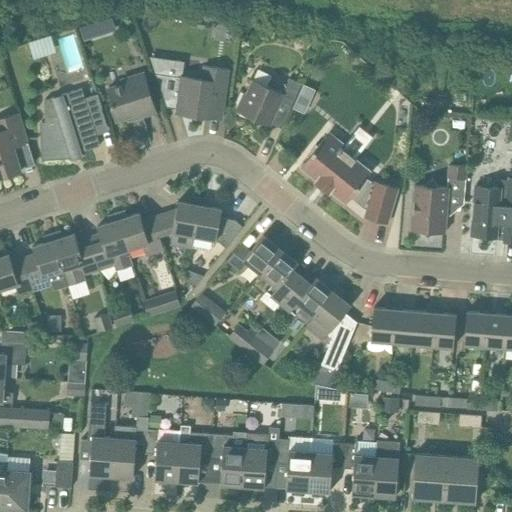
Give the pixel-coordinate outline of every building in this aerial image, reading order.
[(83,40),(98,35),(94,23),(79,28),(83,40)] [(29,39),(34,56),(56,50),(51,33),(29,39)] [(184,68),(184,57),(151,56),(151,67),(184,68)] [(229,69),(204,66),(203,80),(183,77),(178,112),(209,116),(212,94),(226,96),(229,69)] [(112,103),(117,119),(131,115),(132,119),(156,111),(143,75),(122,82),(123,85),(109,89),(114,102),(112,103)] [(283,93),(253,80),(246,94),(244,93),(237,110),(271,126),(281,101),(292,106),(302,84),(290,78),(283,93)] [(305,113),(315,91),(304,86),(294,108),(305,113)] [(82,89),(45,101),(46,124),(42,124),(43,158),(45,158),(45,156),(71,155),(72,157),(73,157),(72,154),(80,152),(82,157),(83,156),(81,151),(100,145),(89,111),(102,107),(98,95),(85,99),(82,89)] [(0,176),(21,170),(14,148),(29,143),(19,112),(0,118),(0,176)] [(344,145),(329,132),(318,146),(317,144),(308,155),(310,157),(301,167),(316,180),(315,181),(329,192),(331,191),(346,203),(351,196),(367,209),(365,216),(388,223),(398,188),(373,181),(371,189),(361,182),(370,170),(354,157),(353,158),(341,149),(344,145)] [(466,178),(467,165),(450,164),(449,177),(466,178)] [(499,186),(476,184),(472,234),(497,237),(497,233),(505,234),(504,241),(511,241),(511,176),(508,176),(508,179),(499,178),(499,186)] [(449,187),(416,184),(412,230),(423,231),(428,237),(435,232),(445,233),(447,214),(452,209),(448,205),(449,187)] [(171,244),(192,248),(201,198),(193,197),(192,203),(179,201),(177,209),(154,216),(160,236),(173,232),(171,244)] [(211,200),(201,198),(192,248),(195,236),(217,240),(217,239),(227,248),(244,226),(235,219),(221,217),(222,209),(210,206),(211,200)] [(164,249),(160,236),(154,216),(142,220),(140,213),(127,217),(126,210),(116,213),(128,249),(142,244),(145,254),(164,249)] [(88,237),(98,269),(115,264),(117,270),(133,265),(128,249),(116,213),(108,216),(110,222),(98,226),(100,233),(88,237)] [(61,231),(52,234),(63,269),(68,285),(86,279),(85,273),(98,269),(88,237),(78,240),(75,233),(63,237),(61,231)] [(33,246),(35,254),(23,258),(27,271),(34,290),(52,285),(48,274),(63,269),(52,234),(44,236),(46,242),(33,246)] [(259,272),(283,242),(278,238),(274,243),(264,235),(250,252),(240,244),(226,260),(241,272),(248,263),(259,272)] [(265,291),(281,303),(303,275),(294,268),(298,263),(288,254),(292,249),(283,242),(259,272),(272,282),(265,291)] [(0,289),(15,285),(19,295),(34,290),(27,271),(23,258),(12,261),(10,254),(0,256),(0,289)] [(312,282),(303,275),(281,303),(307,324),(314,316),(313,315),(336,285),(331,280),(327,285),(317,277),(312,282)] [(336,285),(313,315),(314,316),(307,324),(305,327),(323,341),(328,334),(332,336),(321,364),(329,367),(327,371),(319,370),(314,383),(328,386),(329,386),(358,321),(345,313),(351,305),(341,297),(345,292),(336,285)] [(192,305),(202,313),(211,302),(200,294),(192,305)] [(157,296),(144,300),(148,314),(162,309),(157,296)] [(372,340),(392,342),(395,309),(374,307),(372,340)] [(113,313),(116,326),(134,320),(130,308),(113,313)] [(416,310),(395,309),(392,342),(413,343),(416,310)] [(436,312),(416,310),(413,343),(433,345),(436,312)] [(465,343),(485,345),(488,312),(467,311),(465,343)] [(457,314),(436,312),(433,345),(454,347),(457,314)] [(509,314),(488,312),(485,345),(506,347),(509,314)] [(107,313),(95,317),(99,330),(111,326),(107,313)] [(47,331),(62,331),(62,315),(48,314),(47,331)] [(46,332),(42,318),(26,323),(29,333),(46,332)] [(245,349),(256,335),(239,322),(229,336),(245,349)] [(257,333),(256,335),(245,349),(264,364),(276,348),(257,333)] [(0,353),(0,375),(4,376),(5,362),(26,364),(27,343),(2,341),(1,353),(0,353)] [(76,342),(75,360),(87,361),(89,343),(76,342)] [(3,390),(4,376),(0,375),(0,400),(2,400),(2,402),(13,402),(13,391),(3,390)] [(388,390),(389,381),(376,379),(375,388),(388,390)] [(86,383),(68,381),(67,395),(85,396),(86,383)] [(402,383),(389,381),(388,390),(400,392),(402,383)] [(318,385),(316,395),(328,397),(328,386),(318,385)] [(151,392),(126,390),(124,407),(133,408),(138,408),(138,416),(149,417),(151,392)] [(429,405),(430,395),(415,394),(415,404),(429,405)] [(456,397),(430,395),(429,405),(455,407),(456,397)] [(200,405),(205,410),(213,411),(214,397),(201,396),(200,405)] [(395,409),(396,397),(382,396),(381,408),(395,409)] [(455,407),(481,409),(482,399),(456,397),(455,407)] [(228,399),(218,399),(217,409),(228,409),(228,399)] [(502,400),(482,399),(481,409),(502,410),(502,400)] [(111,476),(114,436),(104,436),(107,401),(91,400),(88,438),(92,439),(90,474),(111,476)] [(302,404),(301,417),(314,418),(315,405),(310,404),(302,404)] [(51,410),(11,407),(0,406),(0,424),(9,425),(63,429),(64,417),(64,413),(51,412),(51,410)] [(440,413),(419,411),(418,422),(440,424),(440,413)] [(161,427),(162,415),(150,414),(149,426),(161,427)] [(482,416),(460,414),(459,425),(481,427),(482,416)] [(136,452),(146,453),(148,428),(149,417),(138,416),(137,426),(115,424),(114,436),(111,476),(134,477),(136,452)] [(159,429),(148,428),(146,453),(157,454),(155,479),(177,480),(180,442),(181,431),(159,429)] [(201,457),(210,458),(212,433),(190,431),(189,442),(180,442),(177,480),(199,482),(201,457)] [(267,462),(275,463),(277,439),(270,439),(270,433),(245,432),(244,447),(241,485),(265,487),(267,462)] [(234,435),(212,433),(210,458),(222,459),(221,484),(241,485),(244,447),(233,447),(234,435)] [(491,443),(498,448),(505,438),(498,433),(491,443)] [(287,488),(307,490),(310,452),(311,437),(289,436),(289,440),(277,439),(275,463),(289,464),(287,488)] [(353,493),(374,495),(376,457),(376,440),(354,439),(354,445),(343,444),(342,467),(354,468),(353,493)] [(376,457),(374,495),(396,496),(400,441),(377,440),(376,457)] [(310,452),(307,490),(331,492),(333,467),(342,467),(343,444),(333,444),(333,453),(310,452)] [(8,469),(8,461),(9,456),(9,454),(0,453),(0,508),(4,509),(7,469),(8,469)] [(413,497),(445,500),(448,455),(416,453),(413,497)] [(448,455),(445,500),(476,502),(480,458),(448,455)] [(32,470),(30,470),(30,457),(9,456),(8,461),(8,469),(7,469),(4,509),(28,510),(31,510),(32,470)] [(74,461),(58,461),(57,473),(56,486),(72,487),(74,461)]
